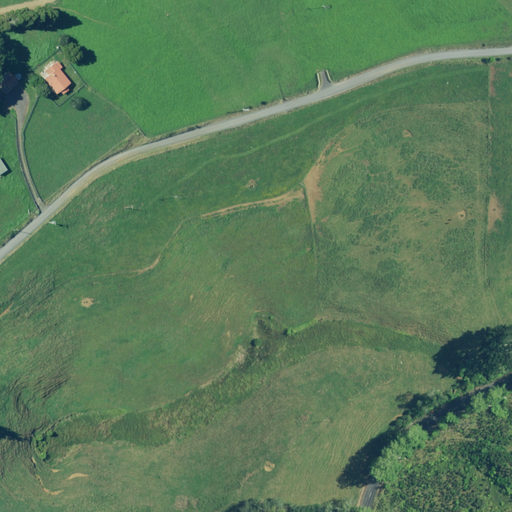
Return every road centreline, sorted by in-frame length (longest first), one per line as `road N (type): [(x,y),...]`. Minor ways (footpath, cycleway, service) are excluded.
road 1 (unclassified): [(511,50),(425,57),(156,140),(84,174),(0,246)]
road 2 (unclassified): [(511,377),(403,438),(358,511)]
